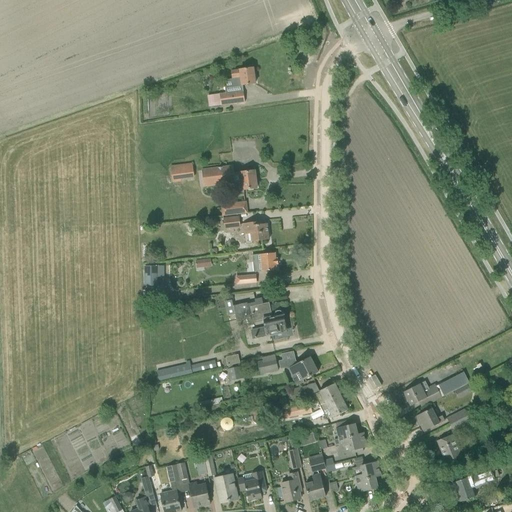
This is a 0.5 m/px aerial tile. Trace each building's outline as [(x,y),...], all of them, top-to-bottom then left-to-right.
[(233,87),(226,88),(227,93),(219,94),(219,95),(210,96),(212,107),(244,103),(242,86),(255,84),(253,68),(231,72),(233,87)] [(187,174),(194,173),(193,165),(185,166),(186,169),(172,171),(174,181),(188,179),(187,174)] [(257,189),(255,171),(234,174),(233,167),(223,168),(203,171),(205,187),(235,183),(235,182),(241,181),(243,191),(247,190),(257,189)] [(247,213),(246,203),(221,206),(223,216),(247,213)] [(223,219),(224,230),(240,228),(239,217),(223,219)] [(250,231),(251,242),(269,240),(267,224),(257,225),(256,223),(243,224),(244,232),(250,231)] [(276,270),(276,265),(278,264),(277,259),(275,260),(275,254),(257,255),(258,272),(276,270)] [(144,266),(144,287),(158,287),(157,266),(144,266)] [(235,278),(236,285),(257,283),(256,276),(235,278)] [(272,318),(269,303),(263,305),(262,302),(260,302),(259,299),(255,300),(255,303),(247,305),(247,304),(233,307),(236,321),(250,318),(250,317),(252,317),(254,322),(263,320),(265,328),(251,331),(253,339),(270,335),(270,336),(272,336),(281,334),(281,333),(287,331),(284,316),(283,314),(281,312),(279,311),(276,312),(274,314),(274,317),(272,318)] [(226,358),(226,359),(222,359),(224,367),(240,363),(239,362),(241,362),(240,356),(238,357),(238,355),(226,358)] [(278,371),(276,359),(275,356),(262,359),(262,361),(258,362),(260,375),(278,371)] [(282,361),(279,362),(281,369),(287,368),(289,369),(292,374),(293,376),(299,373),(303,381),(309,377),(318,373),(310,357),(297,364),(295,360),(288,362),(287,360),(282,361)] [(156,371),(159,382),(192,374),(192,373),(216,367),(214,360),(190,366),(189,361),(185,362),(186,365),(156,371)] [(237,374),(241,373),(240,367),(227,370),(229,381),(238,379),(237,374)] [(412,388),(403,392),(411,406),(426,399),(428,404),(437,399),(441,398),(444,396),(441,390),(438,391),(436,386),(435,385),(428,388),(425,381),(420,384),(412,388)] [(314,395),(318,402),(320,401),(320,402),(327,398),(328,400),(340,394),(334,384),(319,392),(315,383),(290,389),(290,393),(287,394),(289,400),(292,400),(293,403),(310,399),(310,397),(314,395)] [(320,401),(318,402),(327,421),(332,418),(339,415),(348,410),(340,394),(328,400),(327,398),(320,402),(320,401)] [(312,412),(310,405),(274,412),(276,420),(312,412)] [(447,419),(450,425),(468,416),(467,416),(476,411),(473,406),(465,410),(447,419)] [(416,417),(424,432),(445,421),(442,416),(437,419),(432,408),(416,417)] [(468,416),(450,425),(453,431),(471,422),(468,416)] [(336,429),(339,440),(357,435),(355,425),(345,427),(336,429)] [(357,435),(339,440),(333,441),(334,446),(350,442),(353,454),(363,451),(362,448),(367,447),(363,434),(357,435)] [(453,435),(437,442),(447,466),(463,459),(453,435)] [(326,440),(318,442),(320,450),(328,448),(326,440)] [(289,452),(293,470),(301,468),(297,450),(289,452)] [(216,475),(212,459),(211,455),(203,457),(208,477),(216,475)] [(325,467),(323,461),(324,460),(323,457),(309,461),(312,473),(326,470),(325,467)] [(334,464),(332,458),(324,460),(323,461),(325,467),(334,464)] [(381,476),(377,462),(373,463),(372,460),(355,465),(356,467),(353,468),(355,477),(363,475),(364,478),(374,475),(375,477),(381,476)] [(184,463),(177,465),(180,481),(188,479),(184,463)] [(327,473),(335,471),(334,464),(325,467),(326,470),(327,473)] [(154,476),(151,465),(145,467),(148,477),(149,477),(149,478),(154,476)] [(180,481),(177,465),(167,467),(170,483),(180,481)] [(453,483),(459,502),(476,497),(473,488),(481,486),(481,487),(495,482),(490,470),(453,483)] [(266,487),(263,477),(262,472),(243,476),(244,478),(237,479),(240,492),(246,490),(248,501),(262,498),(260,488),(266,487)] [(301,492),(299,482),(297,474),(288,476),(290,482),(281,484),(285,503),(301,499),(299,492),(301,492)] [(305,484),(309,501),(325,497),(320,474),(312,476),(313,482),(305,484)] [(215,479),(218,494),(220,503),(238,499),(232,475),(215,479)] [(374,475),(364,478),(363,475),(355,477),(359,493),(377,488),(375,477),(374,475)] [(141,480),(145,495),(153,492),(149,478),(149,477),(148,477),(141,480)] [(338,490),(336,482),(329,484),(331,492),(338,490)] [(206,484),(197,486),(196,483),(188,485),(194,508),(210,505),(206,484)] [(160,494),(163,506),(164,511),(180,511),(179,502),(176,491),(160,494)] [(103,503),(107,511),(123,511),(116,497),(103,503)] [(149,511),(147,506),(148,506),(145,498),(136,502),(139,509),(131,511),(149,511)]
